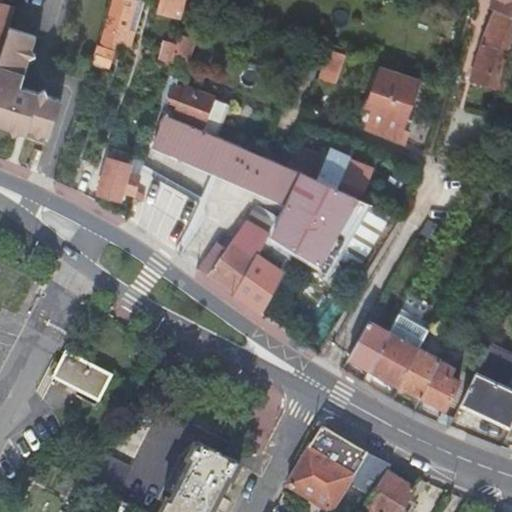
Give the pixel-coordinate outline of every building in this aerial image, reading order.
[(113,0),(101,45),(113,49),(115,43),(123,45),(134,3),(122,0),(113,0)] [(511,0),(493,0),(490,8),(495,9),(481,43),(470,79),(471,80),(486,86),(501,91),(511,63),(511,0)] [(0,57),(9,29),(15,7),(0,2),(0,57)] [(0,126),(18,133),(25,129),(37,132),(50,136),(61,100),(19,88),(35,37),(9,29),(0,57),(0,126)] [(170,67),(176,46),(165,43),(159,64),(170,67)] [(368,129),(403,142),(411,121),(405,118),(410,104),(412,98),(417,82),(401,76),(401,73),(390,69),(383,67),(374,90),(380,92),(366,128),(368,129)] [(173,117),(202,128),(213,99),(185,88),(173,117)] [(276,237),(344,274),(375,205),(361,199),(325,184),(285,167),(167,117),(155,148),(289,206),(276,237)] [(332,166),(325,184),(361,199),(374,169),(349,159),(344,171),(332,166)] [(137,196),(141,177),(127,173),(129,166),(110,161),(101,195),(111,198),(120,200),(122,192),(137,196)] [(201,205),(143,172),(141,177),(137,196),(135,200),(188,235),(201,205)] [(216,244),(199,269),(216,282),(234,295),(256,256),(268,234),(247,222),(226,251),(216,244)] [(256,311),(259,313),(270,293),(281,273),(256,256),(234,295),(234,296),(256,311)] [(359,365),(369,371),(389,333),(369,322),(348,359),(359,365)] [(389,333),(369,371),(385,379),(400,388),(419,350),(389,333)] [(510,428),(511,424),(511,356),(489,346),(461,405),(486,417),(510,428)] [(419,350),(400,388),(410,393),(421,398),(439,361),(419,350)] [(98,405),(110,379),(64,355),(58,369),(52,382),(98,405)] [(457,369),(439,361),(421,398),(433,405),(445,411),(460,382),(452,378),(457,369)] [(448,428),(450,428),(454,420),(441,414),(437,423),(448,428)] [(309,450),(286,489),(324,511),(333,511),(359,469),(367,456),(322,429),(309,450)] [(214,511),(229,483),(232,484),(235,477),(239,469),(237,468),(238,467),(197,446),(188,463),(192,465),(171,508),(167,506),(163,511),(214,511)] [(87,484),(115,498),(130,468),(102,454),(87,484)] [(386,474),(390,468),(372,458),(364,471),(353,488),(371,499),(383,478),(386,474)] [(404,485),(386,474),(383,478),(371,499),(364,511),(366,511),(401,511),(406,506),(415,492),(404,485)]
